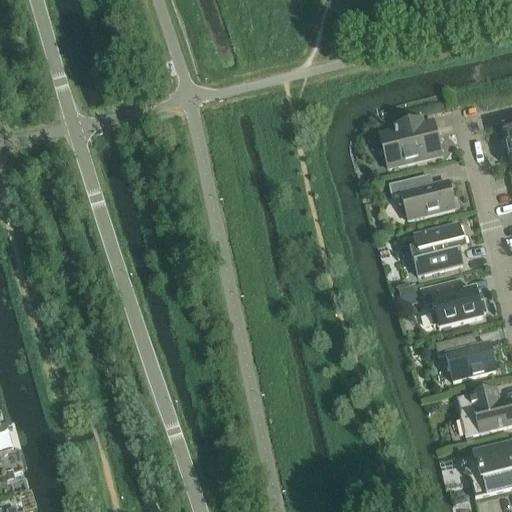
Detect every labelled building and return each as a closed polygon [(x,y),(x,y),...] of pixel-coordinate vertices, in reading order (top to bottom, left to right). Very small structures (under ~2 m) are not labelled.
[(380,138),(388,172),(431,161),(431,159),(441,156),(433,125),(423,127),(422,123),(396,129),(397,134),(380,138)] [(402,198),(408,225),(455,213),(448,185),(427,190),(424,180),(389,188),(392,200),(402,198)] [(415,268),(418,280),(463,269),(459,257),(467,255),(464,241),(462,242),(459,229),(414,240),(417,253),(410,255),(413,269),(415,268)] [(438,329),(439,333),(483,322),(482,318),(486,317),(483,305),(479,306),(476,294),(463,297),(460,285),(422,295),(425,308),(432,306),(435,317),(430,318),(434,330),(438,329)] [(446,358),(453,386),(496,375),(488,346),(472,351),(469,339),(435,348),(438,360),(446,358)] [(473,413),(479,438),(511,429),(511,407),(511,402),(500,405),(497,392),(468,399),(472,413),(473,413)] [(471,488),(475,503),(511,493),(511,446),(475,456),(476,460),(467,462),(464,464),(462,466),(461,470),(461,473),(462,476),(464,478),(469,482),(471,485),(473,488),(471,488)]
